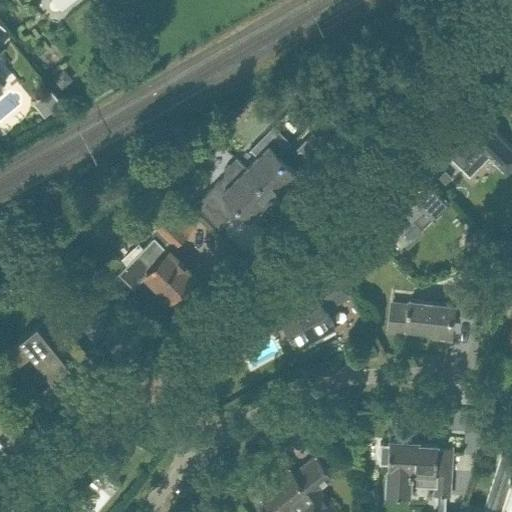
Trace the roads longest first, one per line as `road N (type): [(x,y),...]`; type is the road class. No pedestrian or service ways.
road 1 (residential): [(160,382),(511,20)]
road 2 (residential): [(511,372),(459,360),(345,369),(259,404),(201,449)]
road 3 (residential): [(36,511),(160,382)]
